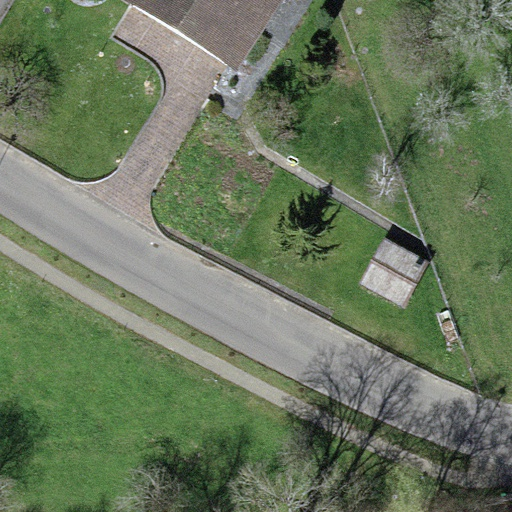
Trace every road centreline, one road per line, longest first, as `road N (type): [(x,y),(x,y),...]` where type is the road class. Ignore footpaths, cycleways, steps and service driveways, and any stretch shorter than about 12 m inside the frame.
road 1 (tertiary): [(511,436),(340,366),(105,242),(0,171)]
road 2 (unknown): [(105,242),(184,79)]
